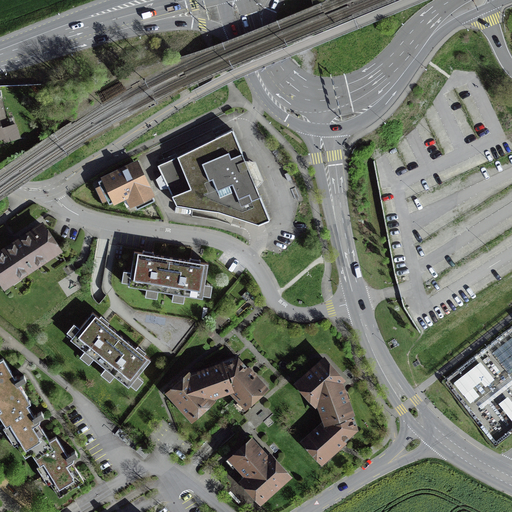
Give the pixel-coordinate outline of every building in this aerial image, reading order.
[(231,132),(157,168),(176,205),(219,213),(257,226),(270,221),(231,132)] [(137,164),(99,182),(109,204),(129,195),(136,209),(154,201),(137,164)] [(60,253),(40,222),(0,247),(0,290),(20,278),(25,287),(38,279),(32,270),(60,253)] [(130,249),(147,252),(148,244),(124,239),(121,252),(129,253),(130,249)] [(124,282),(157,288),(163,255),(147,252),(130,249),(129,253),(124,282)] [(193,261),(163,255),(157,288),(187,294),(193,261)] [(67,337),(99,362),(121,334),(89,309),(67,337)] [(153,360),(121,334),(99,362),(131,387),(153,360)] [(320,404),(324,419),(355,414),(357,411),(346,380),(350,376),(326,352),(296,381),(318,405),(320,404)] [(218,362),(232,393),(247,408),(271,388),(241,355),(218,362)] [(28,456),(32,453),(40,465),(41,464),(62,495),(84,481),(71,462),(74,459),(78,456),(74,451),(67,455),(55,437),(50,440),(38,422),(42,419),(45,416),(41,410),(34,415),(27,405),(32,402),(20,384),(23,382),(27,380),(23,374),(16,379),(2,358),(0,359),(0,402),(1,404),(0,404),(0,410),(0,411),(0,416),(3,421),(6,426),(7,425),(28,456)] [(232,393),(218,362),(195,369),(192,367),(167,390),(194,420),(219,398),(232,393)] [(270,374),(265,369),(260,374),(265,379),(270,374)] [(361,428),(355,414),(324,419),(303,440),(325,464),(361,428)] [(255,432),(229,455),(246,474),(241,477),(264,502),(296,474),(274,449),(272,451),(255,432)]
